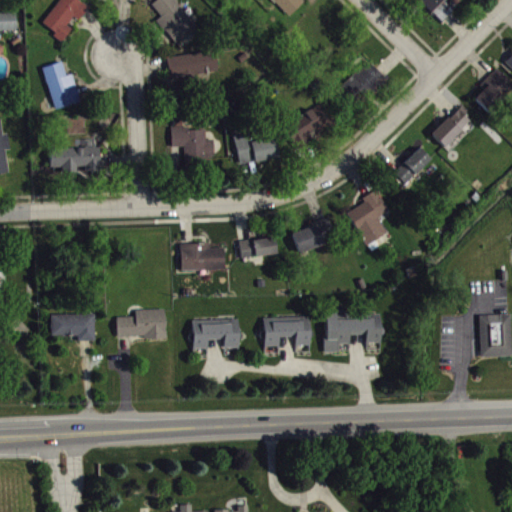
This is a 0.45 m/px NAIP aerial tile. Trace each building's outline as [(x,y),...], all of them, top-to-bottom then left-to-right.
[(75,21),(79,24),(90,12),(75,0),(64,0),(43,28),(64,45),(74,33),(68,29),(75,21)] [(196,29),(177,5),(182,0),(162,0),(153,8),(163,21),(158,25),(175,46),(196,29)] [(268,0),(291,21),(306,5),(300,0),(268,0)] [(442,0),(415,0),(443,27),(456,13),(442,0)] [(0,34),(18,34),(17,17),(0,17),(0,34)] [(168,61),(172,86),(221,80),(217,54),(168,61)] [(387,82),(369,64),(342,92),(360,110),(387,82)] [(82,107),(74,78),(68,80),(64,66),(44,71),(56,114),(82,107)] [(511,92),(511,85),(498,72),(481,90),(485,93),(476,102),(490,115),(511,92)] [(332,129),(323,110),(284,130),(293,149),(332,129)] [(472,125),(460,112),(433,138),(445,151),(472,125)] [(0,178),(11,178),(8,153),(11,153),(10,137),(5,138),(3,124),(0,124),(0,178)] [(173,151),(186,150),(186,164),(217,163),(217,143),(207,144),(207,133),(186,133),(186,124),(172,125),(173,151)] [(276,140),(259,143),(258,136),(236,140),(241,169),(280,161),(276,140)] [(101,151),(52,153),(52,176),(79,176),(79,175),(101,174),(101,151)] [(395,176),(407,188),(433,163),(422,151),(395,176)] [(391,215),(378,193),(363,203),(366,207),(348,218),(368,250),(389,237),(379,222),(391,215)] [(299,256),(338,245),(332,224),(293,235),(299,256)] [(242,261),(278,259),(277,243),(241,245),(242,261)] [(183,275),(226,274),(226,252),(212,252),(212,248),(182,248),(183,275)] [(476,313),(509,312),(510,354),(477,355),(476,313)] [(137,314),(137,321),(118,321),(118,342),(168,341),(167,313),(137,314)] [(382,318),(366,319),(366,323),(348,324),(348,314),(326,315),(327,357),(340,356),(340,348),(351,348),(351,339),(367,338),(368,348),(383,347),(382,318)] [(52,319),(53,341),(79,340),(79,345),(96,345),(96,318),(52,319)] [(266,351),(281,351),(280,342),(297,341),(297,350),(312,349),(311,320),(301,321),(301,324),(265,325),(266,351)] [(240,323),(194,324),(195,354),(210,353),(209,344),(226,343),(226,352),(241,352),(240,323)]
